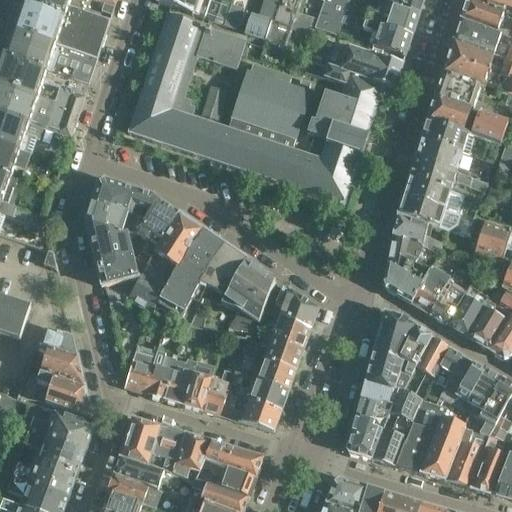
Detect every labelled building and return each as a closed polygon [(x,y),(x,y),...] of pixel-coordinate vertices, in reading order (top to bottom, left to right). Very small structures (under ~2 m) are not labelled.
[(24,0),(23,6),(14,32),(56,47),(69,7),(71,0),(24,0)] [(159,0),(158,4),(159,5),(174,10),(174,11),(202,21),(209,0),(159,0)] [(267,0),(264,19),(273,22),(279,0),(267,0)] [(279,0),(273,22),(266,42),(286,48),(296,19),(303,0),(279,0)] [(324,0),(323,3),(315,30),(336,36),(349,0),(324,0)] [(378,0),(378,4),(386,7),(419,18),(424,0),(378,0)] [(511,0),(468,0),(468,2),(511,19),(511,0)] [(511,19),(468,2),(461,23),(501,37),(511,41),(511,19)] [(368,16),(365,23),(412,39),(419,18),(386,7),(378,4),(374,16),(368,14),(368,16)] [(114,8),(104,5),(101,13),(111,16),(114,8)] [(69,7),(56,47),(97,61),(109,22),(69,7)] [(347,7),(345,14),(352,17),(353,17),(355,10),(347,7)] [(345,14),(342,23),(350,26),(353,17),(352,17),(345,14)] [(298,15),(295,24),(310,27),(315,29),(318,21),(298,15)] [(173,18),(167,16),(166,19),(157,47),(156,47),(156,49),(156,50),(149,73),(148,73),(147,75),(148,75),(139,101),(140,101),(128,135),(193,157),(196,158),(227,168),(226,168),(229,169),(240,173),(243,174),(274,184),(276,185),(276,184),(318,199),(341,206),(343,207),(344,205),(343,204),(351,182),(353,180),(352,179),(359,157),(360,157),(361,157),(361,155),(361,154),(366,139),(373,116),(374,116),(374,113),(383,89),(349,77),(346,89),(344,88),(340,100),(324,95),(315,124),(311,123),(307,136),(315,139),(315,138),(327,142),(325,146),(320,161),(192,118),(196,107),(184,102),(197,60),(236,72),(246,43),(200,28),(173,19),(173,18)] [(216,16),(214,23),(223,26),(226,19),(216,16)] [(243,34),(247,22),(229,16),(225,27),(243,34)] [(251,16),(244,35),(244,36),(248,37),(258,40),(265,43),(272,22),(251,16)] [(365,23),(363,32),(376,36),(373,49),(399,58),(405,60),(412,39),(365,23)] [(454,45),(494,58),(505,62),(506,58),(495,54),(501,37),(461,23),(459,28),(454,44),(454,45)] [(295,24),(293,32),(308,35),(310,27),(295,24)] [(14,32),(5,58),(88,88),(97,61),(56,47),(14,32)] [(511,43),(502,71),(499,79),(504,81),(511,83),(511,43)] [(494,58),(454,45),(448,62),(488,75),(494,58)] [(305,75),(323,81),(344,88),(346,89),(349,77),(383,89),(383,88),(394,92),(402,67),(394,64),(347,48),(347,49),(340,47),(333,70),(328,68),(309,63),(305,75)] [(4,59),(0,71),(0,86),(38,100),(43,83),(61,89),(55,106),(79,114),(85,97),(88,88),(5,58),(5,59),(4,59)] [(488,75),(448,62),(442,78),(481,92),(482,92),(488,75)] [(231,121),(232,121),(229,129),(293,151),(295,142),(297,143),(312,94),(309,93),(311,85),(301,81),(299,90),(289,87),(292,79),(253,66),(250,74),(247,73),(231,121)] [(442,78),(435,100),(471,113),(470,114),(473,114),(481,92),(442,78)] [(498,96),(509,99),(511,99),(511,83),(504,81),(498,96)] [(0,115),(42,130),(71,140),(79,114),(55,106),(38,100),(0,86),(0,115)] [(202,117),(218,122),(227,93),(211,88),(202,117)] [(428,121),(427,121),(463,134),(470,114),(471,113),(435,100),(434,105),(433,105),(432,107),(433,107),(430,115),(429,117),(429,118),(428,121)] [(474,138),(500,147),(508,125),(479,114),(471,137),(474,138)] [(0,115),(0,146),(20,153),(31,156),(37,140),(39,140),(42,130),(0,115)] [(427,122),(421,141),(463,153),(470,154),(471,152),(473,142),(474,138),(471,137),(468,136),(463,134),(427,121),(427,122)] [(421,141),(416,159),(473,176),(475,172),(459,167),(463,153),(421,141)] [(0,175),(11,179),(15,169),(25,173),(31,157),(20,153),(0,146),(0,175)] [(511,149),(505,147),(503,155),(511,158),(511,149)] [(64,159),(51,154),(48,163),(61,167),(64,159)] [(511,167),(511,158),(503,155),(500,164),(511,167)] [(416,159),(410,178),(452,190),(454,183),(484,193),(486,185),(472,181),(473,176),(416,159)] [(0,175),(0,205),(12,210),(18,194),(21,192),(25,184),(11,179),(0,175)] [(452,190),(410,178),(403,199),(459,216),(465,194),(452,190)] [(53,193),(56,184),(47,181),(44,190),(53,193)] [(97,187),(92,204),(133,216),(135,209),(150,215),(157,203),(151,198),(104,183),(104,182),(102,183),(102,184),(99,185),(97,186),(97,187)] [(502,194),(491,190),(487,198),(500,201),(502,194)] [(500,201),(487,198),(484,206),(497,211),(500,201)] [(459,216),(403,199),(398,217),(432,228),(452,235),(457,231),(462,218),(459,216)] [(157,203),(150,215),(137,236),(149,243),(143,254),(152,259),(158,249),(178,218),(178,217),(157,203)] [(36,204),(32,215),(44,218),(47,208),(36,204)] [(92,204),(86,225),(122,237),(128,216),(133,217),(133,216),(92,204)] [(0,233),(4,222),(0,220),(0,216),(47,232),(45,220),(12,210),(0,205),(0,233)] [(396,222),(392,239),(414,245),(422,249),(439,258),(443,247),(429,240),(432,228),(398,217),(397,217),(397,222),(396,222)] [(158,249),(154,256),(147,268),(171,281),(177,270),(179,271),(203,235),(182,221),(183,220),(181,219),(181,220),(178,218),(158,249)] [(485,224),(474,220),(471,230),(482,234),(485,224)] [(474,255),(502,263),(511,266),(511,231),(510,231),(485,224),(482,234),(474,255)] [(122,237),(86,225),(96,266),(134,256),(128,236),(122,237)] [(177,270),(171,281),(168,287),(159,303),(154,311),(152,315),(150,314),(147,322),(165,325),(170,315),(182,321),(199,287),(223,248),(222,247),(221,248),(205,237),(205,236),(203,235),(179,271),(177,270)] [(392,239),(390,254),(418,262),(421,257),(422,249),(414,245),(392,239)] [(223,248),(199,287),(182,321),(170,315),(165,325),(189,330),(196,315),(195,314),(207,290),(217,295),(226,299),(231,287),(246,264),(243,262),(242,262),(229,253),(223,249),(224,249),(223,248)] [(55,274),(57,273),(53,255),(46,253),(40,269),(55,274)] [(390,254),(387,267),(388,267),(401,275),(407,263),(416,265),(418,262),(390,254)] [(134,256),(96,266),(101,289),(106,288),(109,290),(139,283),(140,282),(140,280),(134,256)] [(423,287),(411,307),(424,315),(425,314),(428,316),(428,317),(430,318),(449,285),(451,283),(459,270),(438,258),(431,272),(426,280),(422,287),(423,287)] [(386,293),(387,293),(411,307),(423,287),(422,287),(426,280),(412,272),(416,265),(407,263),(401,275),(388,267),(387,267),(387,269),(387,272),(386,272),(384,285),(383,286),(386,291),(386,292),(386,293)] [(231,287),(226,299),(227,299),(223,306),(235,310),(237,308),(242,310),(229,330),(253,335),(259,323),(270,295),(275,288),(273,286),(274,283),(273,282),(274,281),(260,271),(259,273),(246,264),(231,287)] [(497,289),(501,291),(501,292),(507,295),(511,297),(511,266),(511,267),(507,266),(497,289)] [(449,285),(430,318),(447,328),(464,300),(466,296),(459,291),(470,274),(460,268),(459,270),(451,283),(449,285)] [(139,283),(128,301),(148,313),(151,309),(154,311),(159,303),(168,287),(144,273),(140,280),(140,282),(139,283)] [(117,295),(106,289),(103,289),(106,302),(113,300),(117,295)] [(283,289),(277,307),(281,309),(281,310),(282,310),(280,317),(310,334),(318,312),(283,289)] [(464,300),(447,328),(467,340),(483,311),(484,311),(488,303),(469,291),(464,300)] [(511,297),(507,295),(502,302),(494,296),(489,304),(497,310),(509,318),(509,317),(511,318),(511,297)] [(0,334),(19,341),(30,308),(0,297),(0,334)] [(483,311),(467,340),(468,341),(469,340),(472,342),(471,343),(488,352),(506,324),(484,311),(483,311)] [(378,339),(376,347),(399,363),(401,360),(399,359),(415,329),(400,319),(385,315),(380,330),(381,330),(379,337),(378,337),(378,339)] [(272,340),(303,354),(310,334),(280,317),(276,329),(270,327),(267,338),(272,340)] [(509,318),(506,324),(488,352),(491,354),(503,361),(509,361),(509,360),(511,355),(511,318),(509,317),(509,318)] [(198,318),(193,328),(205,330),(206,322),(198,318)] [(399,359),(401,360),(408,364),(404,375),(411,378),(416,369),(432,339),(432,338),(431,339),(428,337),(419,331),(418,331),(415,329),(399,359)] [(206,333),(191,330),(190,338),(203,343),(203,340),(206,333)] [(49,331),(42,349),(48,351),(48,350),(76,359),(76,358),(72,339),(49,331)] [(206,333),(203,340),(210,343),(212,336),(206,333)] [(295,375),(303,354),(272,340),(267,338),(265,344),(262,343),(260,347),(250,344),(243,353),(264,360),(263,362),(295,375)] [(432,339),(416,369),(412,378),(422,383),(415,399),(424,402),(435,380),(437,376),(449,350),(432,339)] [(152,367),(144,396),(162,402),(173,373),(175,363),(171,361),(164,359),(169,344),(161,341),(155,358),(152,367)] [(368,374),(364,387),(393,395),(395,390),(396,387),(405,389),(411,378),(400,374),(403,366),(399,364),(399,363),(376,347),(369,374),(368,374)] [(46,355),(40,375),(84,389),(80,371),(79,370),(77,362),(78,361),(77,360),(76,359),(48,350),(48,351),(42,349),(39,348),(38,353),(46,355)] [(449,350),(437,376),(448,383),(462,358),(449,350)] [(134,362),(125,389),(125,391),(144,396),(152,367),(155,358),(147,355),(146,357),(137,355),(134,362)] [(235,376),(255,383),(288,395),(289,393),(289,392),(295,375),(263,362),(260,372),(250,369),(253,358),(242,355),(235,376)] [(462,358),(448,383),(438,402),(451,407),(474,365),(462,358)] [(173,373),(162,402),(181,408),(194,375),(197,364),(188,361),(186,366),(176,363),(173,373)] [(211,381),(201,413),(220,419),(227,396),(229,392),(231,385),(230,385),(238,363),(231,361),(227,374),(224,373),(221,384),(211,381)] [(194,375),(181,408),(201,413),(211,381),(202,378),(205,367),(197,364),(194,375)] [(474,365),(451,407),(463,411),(466,405),(485,372),(474,365)] [(485,372),(466,405),(473,409),(469,415),(480,420),(502,381),(485,372)] [(84,389),(40,375),(40,376),(45,378),(43,382),(52,385),(45,406),(85,420),(85,422),(91,421),(86,401),(87,401),(84,389)] [(252,393),(248,403),(281,414),(287,399),(286,399),(288,395),(255,383),(235,376),(231,385),(252,393)] [(511,387),(502,381),(480,420),(486,424),(480,435),(490,439),(511,398),(511,387)] [(364,387),(360,402),(380,407),(380,405),(388,408),(388,407),(393,395),(364,387)] [(393,395),(388,407),(392,408),(390,415),(412,425),(423,402),(399,391),(395,390),(393,395)] [(0,399),(0,439),(5,441),(19,403),(1,396),(0,399)] [(227,396),(220,419),(248,427),(252,428),(255,430),(255,429),(259,431),(273,435),(281,414),(248,403),(244,414),(233,410),(236,399),(227,396)] [(511,398),(490,439),(503,443),(511,427),(511,398)] [(360,402),(355,419),(374,425),(376,418),(387,422),(390,415),(392,408),(388,407),(388,408),(380,405),(380,407),(360,402)] [(411,427),(406,439),(395,469),(420,476),(421,472),(436,433),(441,419),(445,411),(423,403),(411,427)] [(34,421),(29,434),(84,454),(93,430),(88,429),(88,428),(54,416),(50,427),(34,421)] [(355,419),(350,439),(378,446),(383,433),(373,430),(374,425),(355,419)] [(421,472),(420,476),(446,483),(461,444),(466,429),(441,419),(436,433),(421,472)] [(409,426),(391,420),(387,431),(404,437),(409,426)] [(122,455),(120,460),(150,469),(150,468),(153,458),(161,431),(132,422),(121,455),(122,455)] [(161,431),(153,458),(166,462),(163,472),(172,477),(184,438),(161,431)] [(383,433),(378,446),(372,462),(395,469),(406,439),(383,432),(383,433)] [(29,434),(26,442),(24,448),(41,453),(37,463),(76,478),(84,454),(29,434)] [(461,444),(446,483),(460,487),(469,491),(470,491),(484,452),(484,451),(489,439),(474,435),(469,447),(461,444)] [(184,438),(172,477),(187,483),(190,473),(200,476),(202,470),(205,463),(212,446),(210,445),(209,446),(206,444),(184,438)] [(350,439),(347,451),(349,455),(349,456),(372,462),(378,446),(350,439)] [(212,446),(205,463),(233,474),(256,482),(257,477),(257,478),(264,461),(214,447),(214,446),(212,446)] [(484,452),(470,491),(474,491),(474,492),(494,497),(509,458),(484,451),(484,452)] [(511,458),(509,458),(494,497),(511,502),(511,458)] [(120,460),(114,478),(141,486),(141,485),(157,493),(165,496),(169,485),(176,488),(179,480),(164,474),(150,468),(150,469),(120,460)] [(17,467),(12,480),(67,501),(76,478),(37,463),(33,473),(17,467)] [(223,480),(219,490),(248,501),(256,482),(233,474),(205,463),(202,470),(213,474),(212,476),(223,480)] [(114,478),(107,495),(143,506),(146,498),(168,506),(171,498),(165,496),(157,493),(141,485),(141,486),(114,478)] [(12,480),(7,494),(23,500),(20,510),(25,511),(63,511),(67,501),(12,480)] [(333,486),(326,506),(344,511),(359,511),(366,490),(339,482),(335,486),(334,486),(333,486)] [(202,503),(204,503),(205,504),(225,511),(243,511),(245,509),(248,501),(219,490),(207,486),(196,483),(191,498),(202,503)] [(379,511),(384,495),(383,496),(380,495),(380,494),(371,492),(367,491),(367,490),(366,490),(359,511),(379,511)] [(107,495),(101,511),(140,511),(143,506),(107,495)] [(379,511),(419,511),(420,510),(421,506),(406,502),(384,495),(379,511)]
